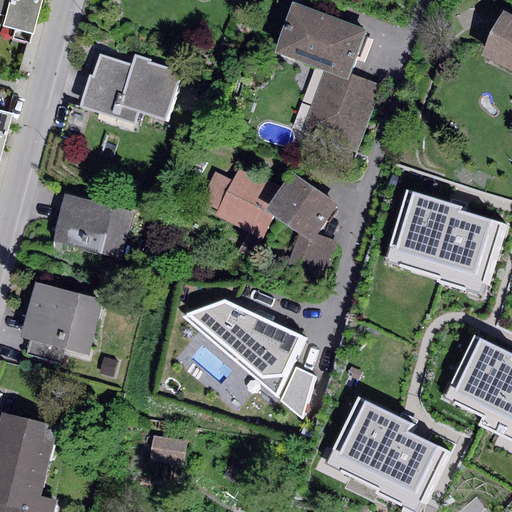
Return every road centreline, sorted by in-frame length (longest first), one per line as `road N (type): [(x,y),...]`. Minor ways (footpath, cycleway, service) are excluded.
road 1 (residential): [(317,364),(427,0)]
road 2 (unclassified): [(62,0),(0,237)]
